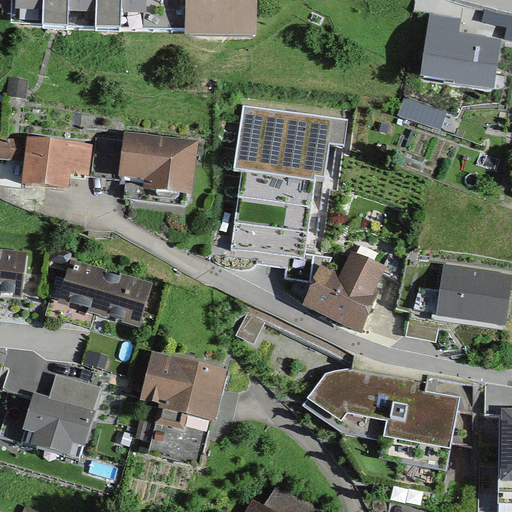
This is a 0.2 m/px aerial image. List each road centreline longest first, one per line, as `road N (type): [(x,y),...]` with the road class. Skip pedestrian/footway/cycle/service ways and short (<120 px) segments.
road 1 (residential): [(108,218),(261,304),(373,354),(511,378)]
road 2 (residential): [(261,398),(338,483),(353,511)]
